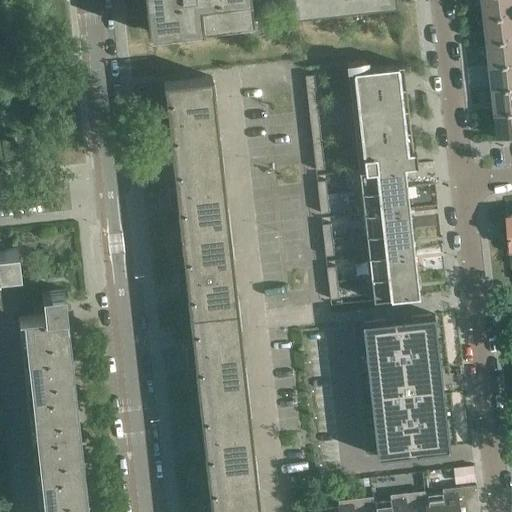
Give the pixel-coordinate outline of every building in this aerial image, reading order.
[(144,0),(148,33),(253,22),(250,0),(290,0),(292,18),(397,7),(396,0),(144,0)] [(511,0),(484,0),(486,16),(511,13),(511,0)] [(511,13),(486,16),(489,40),(511,37),(511,13)] [(511,60),(511,37),(489,40),(491,63),(511,60)] [(406,94),(403,63),(367,67),(366,59),(346,62),(347,70),(355,136),(357,155),(357,157),(359,170),(404,165),(414,164),(414,163),(416,162),(415,149),(412,149),(411,137),(406,94)] [(511,60),(491,63),(494,87),(511,85),(511,60)] [(315,81),(314,73),(305,74),(306,82),(315,81)] [(167,114),(159,115),(162,137),(169,137),(172,159),(220,154),(211,76),(163,81),(167,114)] [(315,88),(315,81),(306,82),(307,89),(315,88)] [(511,85),(494,87),(497,111),(511,108),(511,85)] [(316,95),(315,88),(307,89),(307,96),(316,95)] [(316,95),(307,96),(308,103),(317,102),(316,95)] [(318,110),(317,102),(308,103),(309,110),(318,110)] [(511,134),(511,108),(497,111),(499,136),(511,134)] [(319,117),(318,110),(309,110),(310,118),(319,117)] [(319,124),(319,117),(310,118),(311,125),(319,124)] [(320,131),(319,124),(311,125),(311,132),(320,131)] [(321,138),(320,131),(311,132),(312,139),(321,138)] [(322,146),(321,138),(312,139),(313,147),(322,146)] [(323,153),(322,146),(313,147),(314,154),(323,153)] [(323,160),(323,153),(314,154),(315,161),(323,160)] [(175,185),(167,186),(170,209),(177,208),(180,236),(228,231),(220,154),(172,159),(175,185)] [(324,168),(323,160),(315,161),(315,169),(324,168)] [(407,187),(404,165),(359,170),(361,192),(407,187)] [(327,195),(325,179),(317,180),(319,196),(327,195)] [(409,208),(407,187),(361,192),(363,213),(409,208)] [(329,211),(327,195),(319,196),(320,212),(329,211)] [(411,230),(409,208),(363,213),(366,235),(411,230)] [(332,238),(330,222),(321,223),(323,239),(332,238)] [(414,251),(411,230),(366,235),(368,256),(414,251)] [(184,272),(177,273),(179,296),(187,295),(188,313),(237,308),(228,231),(180,236),(184,272)] [(334,254),(332,238),(323,239),(325,255),(334,254)] [(17,247),(0,248),(0,297),(0,271),(19,269),(17,247)] [(416,272),(414,251),(368,256),(371,278),(416,272)] [(337,281),(335,265),(326,266),(328,282),(337,281)] [(416,272),(371,278),(373,299),(419,294),(416,272)] [(339,297),(337,281),(328,282),(330,298),(339,297)] [(19,316),(19,318),(39,511),(87,511),(66,313),(63,289),(41,291),(44,313),(19,316)] [(192,345),(185,346),(187,368),(195,367),(197,390),(245,385),(237,308),(188,313),(192,345)] [(362,322),(361,322),(376,455),(377,455),(377,456),(447,448),(447,447),(448,447),(433,314),(433,313),(432,313),(362,321),(361,321),(362,322)] [(202,431),(194,432),(197,455),(204,454),(205,467),(254,462),(245,385),(197,390),(202,431)] [(209,503),(202,504),(202,511),(259,511),(254,462),(205,467),(209,503)] [(457,467),(453,468),(455,482),(459,481),(475,479),(474,465),(473,465),(457,467)] [(442,492),(425,494),(424,494),(425,511),(471,511),(479,511),(476,483),(442,487),(442,492)] [(390,498),(373,499),(371,500),(371,511),(425,511),(424,494),(425,494),(425,489),(390,493),(390,498)] [(338,504),(319,506),(319,511),(371,511),(371,500),(373,499),(373,495),(338,499),(338,504)]
